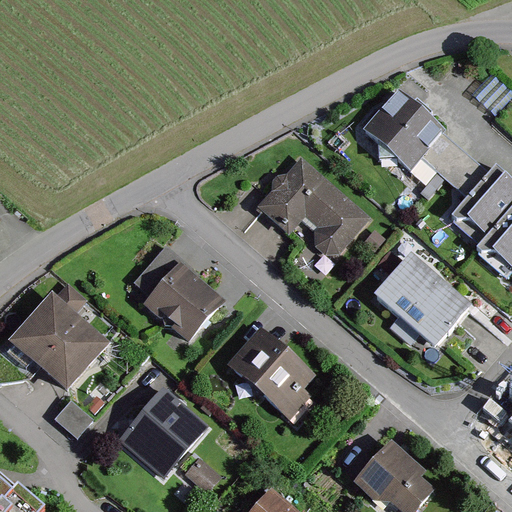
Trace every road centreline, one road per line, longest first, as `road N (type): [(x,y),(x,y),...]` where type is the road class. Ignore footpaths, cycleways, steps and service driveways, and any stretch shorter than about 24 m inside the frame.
road 1 (residential): [(511,25),(388,66),(147,186)]
road 2 (residential): [(450,432),(147,186)]
road 3 (residential): [(147,186),(0,286)]
road 4 (residential): [(104,511),(0,418)]
